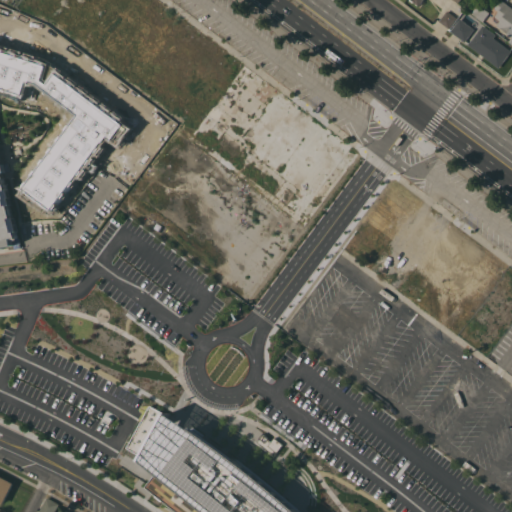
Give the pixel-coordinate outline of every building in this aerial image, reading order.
[(511,42),(509,41),(511,36),(497,24),(501,20),(496,16),(499,11),(495,8),(501,0),(503,0),(511,6),(511,42)] [(472,13),(474,11),(473,10),(478,4),(479,5),(479,4),(490,12),(483,21),(472,13)] [(447,10),(457,17),(449,27),(440,20),(447,10)] [(469,44),(477,33),(474,30),(465,41),(451,30),(460,18),(473,27),(477,21),(483,25),(483,24),(496,34),(494,37),(511,51),(499,67),(469,44)] [(0,155),(1,160),(1,164),(4,163),(4,164),(6,171),(4,171),(5,177),(6,183),(8,183),(11,197),(10,197),(11,201),(12,204),(11,204),(14,217),(15,216),(19,231),(18,231),(19,235),(19,238),(21,246),(14,248),(13,244),(4,247),(4,248),(0,249),(0,155)] [(509,267),(511,269),(511,322),(487,356),(459,335),(477,311),(482,315),(486,310),(480,306),(509,267)] [(179,511),(299,511),(250,470),(198,432),(168,412),(167,414),(149,405),(127,447),(144,456),(143,460),(159,472),(147,486),(179,511)] [(0,475),(14,482),(3,503),(0,501),(0,475)] [(38,511),(47,496),(59,503),(54,511),(38,511)]
